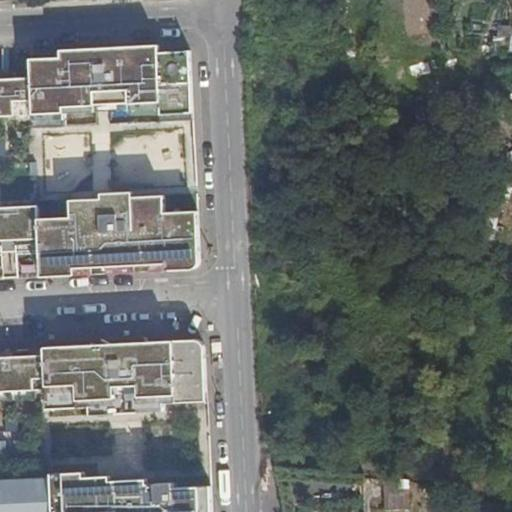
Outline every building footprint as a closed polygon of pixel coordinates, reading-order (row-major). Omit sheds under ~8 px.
[(506,54),(506,37),(490,38),(491,55),(506,54)] [(0,115),(37,113),(37,120),(65,118),(65,112),(100,110),(100,103),(132,102),(132,108),(163,106),(163,113),(194,111),(191,49),(160,51),(160,43),(62,48),(62,55),(34,57),(35,75),(8,77),(7,67),(0,67),(0,115)] [(100,110),(132,108),(132,102),(100,103),(100,110)] [(194,118),(194,111),(163,113),(164,120),(194,118)] [(65,118),(37,120),(37,127),(66,125),(65,118)] [(117,182),(161,181),(161,163),(177,162),(177,133),(116,135),(117,182)] [(0,277),(196,266),(203,259),(199,210),(166,212),(165,195),(132,197),(132,192),(103,194),(104,197),(70,199),(71,216),(41,218),(41,205),(0,207),(0,277)] [(196,337),(0,349),(0,389),(47,388),(48,407),(90,405),(91,412),(164,407),(164,401),(206,398),(203,345),(196,337)] [(0,511),(212,511),(211,484),(173,487),(172,478),(120,480),(119,475),(84,477),(84,472),(51,475),(51,481),(0,483),(0,511)] [(386,479),(386,510),(412,509),(411,478),(386,479)]
